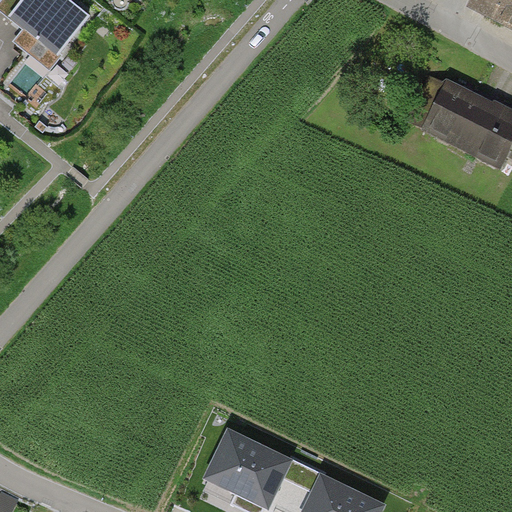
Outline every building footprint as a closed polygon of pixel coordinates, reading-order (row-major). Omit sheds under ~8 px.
[(16,45),(52,74),(93,22),(65,0),(4,0),(0,5),(0,12),(25,33),(16,45)] [(511,0),(469,0),(463,13),(511,37),(511,0)] [(426,137),(501,173),(511,150),(511,119),(450,89),(426,137)] [(244,511),(264,511),(287,464),(230,437),(210,479),(237,492),(230,505),(244,511)] [(321,475),(295,463),(290,474),(316,486),(321,475)] [(378,511),(380,510),(323,483),(309,511),(378,511)] [(13,511),(19,502),(3,495),(0,500),(0,511),(13,511)]
